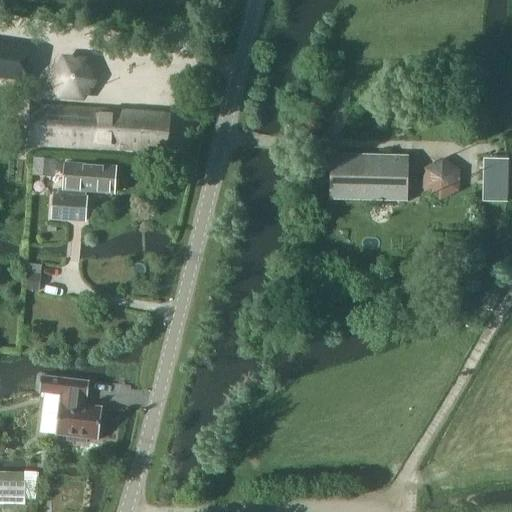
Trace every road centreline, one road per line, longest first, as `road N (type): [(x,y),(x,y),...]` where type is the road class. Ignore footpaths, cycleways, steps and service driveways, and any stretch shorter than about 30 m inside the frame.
road 1 (unclassified): [(124,511),(257,0)]
road 2 (track): [(408,511),(409,468),(511,296)]
